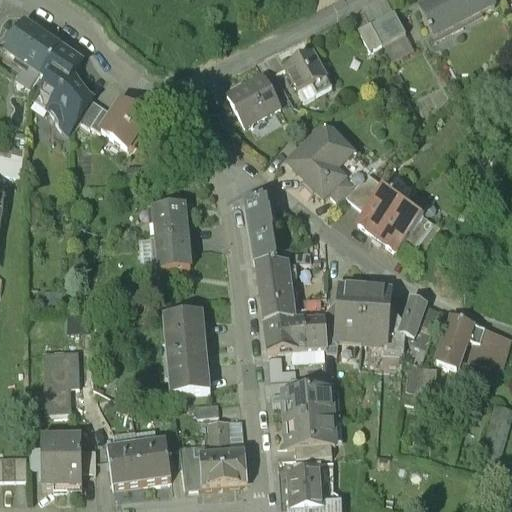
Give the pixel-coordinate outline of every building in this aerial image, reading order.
[(404,15),(395,0),(380,0),(369,6),(381,28),(404,15)] [(424,0),(432,14),(451,4),(448,0),(424,0)] [(448,0),(451,4),(453,9),(463,4),(460,0),(448,0)] [(368,35),(381,28),(369,6),(356,13),(368,35)] [(24,31),(7,55),(42,79),(59,54),(24,31)] [(283,54),(297,80),(309,73),(315,82),(331,73),(312,38),(283,54)] [(59,54),(42,79),(41,80),(47,85),(35,103),(49,112),(80,67),(60,53),(59,54)] [(225,84),(243,117),(279,97),(261,65),(225,84)] [(98,125),(101,122),(111,107),(92,93),(77,114),(87,121),(88,119),(98,125)] [(111,107),(101,122),(127,140),(147,112),(120,94),(111,107)] [(325,112),(319,117),(285,152),(322,189),(328,184),(346,166),(336,157),(353,140),(332,119),(325,112)] [(354,174),(345,183),(365,199),(385,174),(368,161),(354,174)] [(0,162),(0,178),(7,181),(11,166),(0,162)] [(336,192),(345,183),(354,174),(346,166),(328,184),(336,192)] [(357,210),(375,224),(403,188),(385,174),(365,199),(357,210)] [(423,203),(403,188),(375,224),(395,240),(403,229),(423,203)] [(265,189),(243,191),(254,255),(275,253),(274,244),(265,189)] [(154,200),(157,231),(186,228),(183,197),(154,200)] [(157,231),(154,200),(147,201),(150,232),(157,231)] [(432,210),(423,203),(403,229),(412,236),(432,210)] [(157,231),(160,262),(189,259),(186,228),(157,231)] [(160,262),(157,231),(150,232),(153,262),(160,262)] [(275,253),(310,253),(309,242),(274,244),(275,253)] [(293,309),(288,270),(256,274),(262,312),(286,309),(293,309)] [(339,271),(336,303),(334,327),(337,327),(360,329),(364,273),(339,271)] [(364,273),(360,329),(383,330),(385,331),(387,307),(390,275),(364,273)] [(420,303),(426,289),(410,282),(401,308),(397,319),(404,322),(413,325),(420,303)] [(435,293),(426,289),(420,303),(430,307),(435,293)] [(451,299),(435,344),(456,351),(468,317),(470,311),(472,307),(451,299)] [(336,303),(323,302),(326,342),(335,343),(337,327),(334,327),(336,303)] [(160,308),(169,387),(209,383),(201,304),(160,308)] [(293,309),(286,309),(289,340),(322,338),(320,307),(293,309)] [(402,340),(404,322),(397,319),(401,308),(387,307),(385,331),(383,330),(383,338),(402,340)] [(286,309),(262,312),(266,342),(289,340),(286,309)] [(468,317),(474,320),(473,326),(480,327),(483,314),(470,311),(468,317)] [(278,346),(266,347),(268,364),(280,363),(278,346)] [(418,379),(420,349),(407,348),(404,378),(418,379)] [(43,359),(43,409),(68,407),(67,358),(43,359)] [(289,370),(290,382),(325,380),(324,367),(289,370)] [(282,383),(284,410),(332,406),(330,379),(325,380),(290,382),(282,383)] [(481,388),(467,439),(497,447),(506,418),(496,415),(502,394),(481,388)] [(214,396),(195,397),(196,409),(215,407),(214,396)] [(284,410),(286,439),(294,438),(329,436),(335,435),(332,406),(284,410)] [(243,445),(240,413),(227,414),(229,446),(243,445)] [(208,416),(209,426),(210,437),(228,436),(227,414),(208,416)] [(175,418),(176,429),(186,428),(201,427),(200,416),(175,418)] [(201,427),(203,426),(209,426),(208,416),(200,416),(201,427)] [(201,427),(186,428),(187,434),(194,433),(194,436),(203,436),(203,426),(201,427)] [(41,463),(41,484),(54,484),(54,478),(81,477),(81,468),(81,446),(80,429),(40,430),(40,441),(41,463)] [(136,437),(141,477),(170,473),(164,433),(136,437)] [(197,448),(200,482),(246,478),(243,445),(229,446),(228,436),(210,437),(210,447),(197,448)] [(329,436),(294,438),(295,450),(329,447),(329,436)] [(107,441),(112,481),(141,477),(136,437),(107,441)] [(29,463),(41,463),(40,441),(28,442),(29,463)] [(81,446),(81,468),(93,468),(93,446),(81,446)] [(0,476),(26,476),(26,451),(0,451),(0,476)] [(296,454),(297,461),(320,459),(319,452),(296,454)] [(287,462),(290,500),(323,497),(320,459),(297,461),(287,462)]
